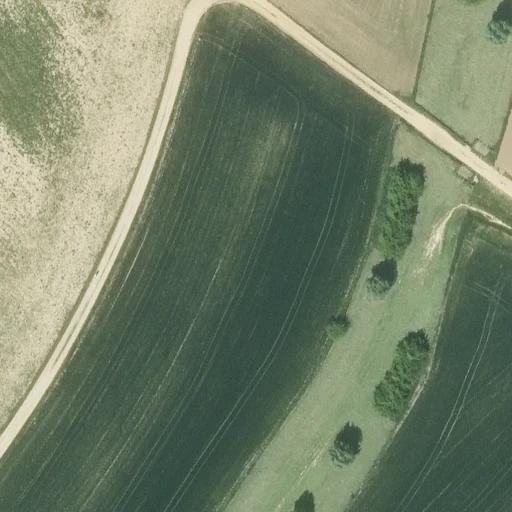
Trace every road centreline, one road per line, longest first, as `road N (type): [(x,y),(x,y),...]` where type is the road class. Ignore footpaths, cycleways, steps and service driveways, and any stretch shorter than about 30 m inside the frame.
road 1 (track): [(198,0),(121,229),(61,351),(0,446)]
road 2 (track): [(472,161),(246,0)]
